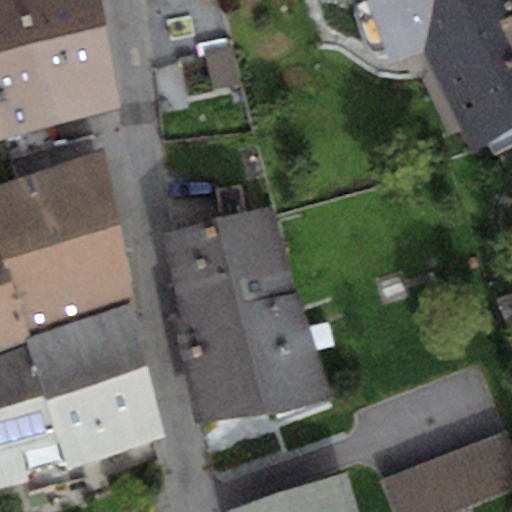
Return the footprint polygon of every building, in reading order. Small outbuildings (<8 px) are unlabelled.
[(99,0),(0,0),(0,47),(34,39),(56,123),(126,106),(99,0)] [(511,0),(369,0),(392,61),(419,48),(511,2),(511,0)] [(511,126),(511,2),(419,48),(467,148),(511,126)] [(0,137),(56,123),(34,39),(0,47),(0,137)] [(230,44),(203,50),(212,87),(239,80),(230,44)] [(130,297),(104,146),(0,181),(0,251),(29,330),(130,297)] [(165,232),(181,315),(296,291),(270,206),(165,232)] [(0,251),(0,344),(29,330),(0,251)] [(330,396),(296,291),(181,315),(173,317),(198,421),(330,396)] [(163,435),(130,302),(27,343),(65,466),(163,435)] [(27,343),(0,354),(0,486),(65,466),(27,343)] [(354,511),(342,473),(229,511),(354,511)]
